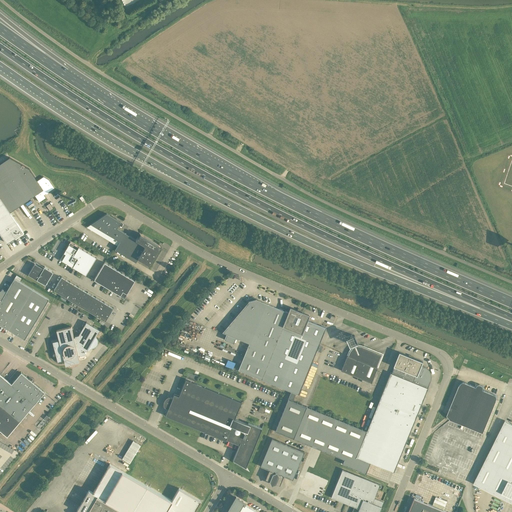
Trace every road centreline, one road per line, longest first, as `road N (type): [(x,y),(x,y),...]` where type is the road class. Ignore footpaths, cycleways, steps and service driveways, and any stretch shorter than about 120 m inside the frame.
road 1 (unclassified): [(392,511),(446,378),(437,350),(235,269),(116,202),(100,201),(26,251)]
road 2 (unclassified): [(511,282),(303,191),(109,78),(0,0)]
road 3 (motorway): [(0,48),(225,186),(511,317)]
road 4 (motorway): [(0,66),(156,165),(265,222),(511,318)]
road 5 (motorway): [(511,300),(310,213),(65,74)]
road 6 (unclassified): [(229,475),(0,341)]
